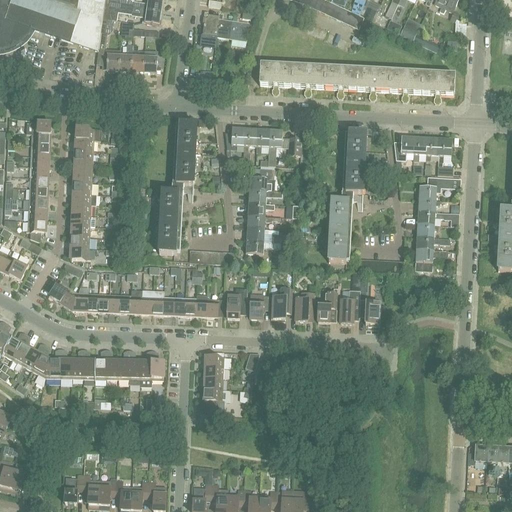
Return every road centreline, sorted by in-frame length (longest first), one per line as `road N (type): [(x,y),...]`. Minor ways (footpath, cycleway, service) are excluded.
road 1 (residential): [(461,432),(475,124)]
road 2 (unclassified): [(475,124),(175,108)]
road 3 (residential): [(24,313),(57,254),(63,111)]
road 4 (residential): [(187,340),(380,350)]
road 5 (unclassified): [(175,108),(0,89)]
road 6 (residential): [(182,511),(187,340)]
road 7 (residential): [(24,313),(74,335),(187,340)]
road 8 (unclassified): [(475,124),(481,0)]
